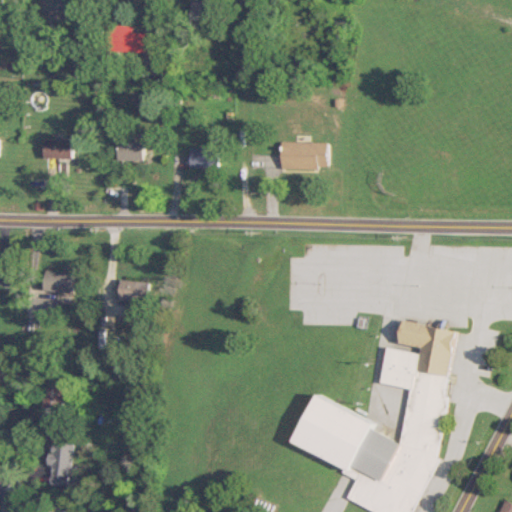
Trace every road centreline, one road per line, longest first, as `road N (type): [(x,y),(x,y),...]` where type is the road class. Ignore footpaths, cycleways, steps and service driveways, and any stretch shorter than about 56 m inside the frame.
road 1 (residential): [(511,227),(0,219)]
road 2 (secondary): [(451,511),(511,391)]
